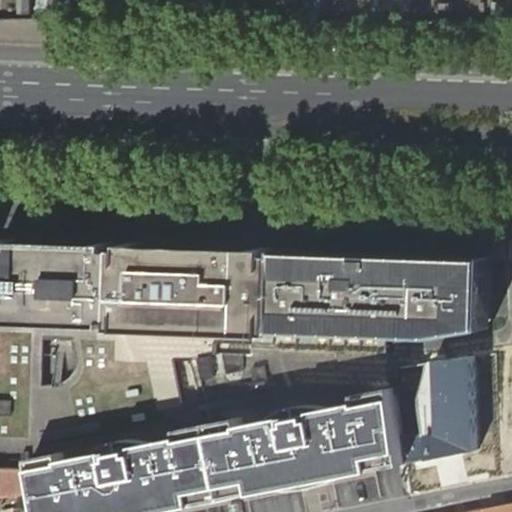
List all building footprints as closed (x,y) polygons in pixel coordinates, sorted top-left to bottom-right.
[(198,245),(158,243),(123,242),(123,248),(116,248),(116,242),(76,241),(3,238),(0,320),(114,324),(114,319),(120,319),(120,327),(279,333),(279,329),(390,333),(426,334),(458,335),(492,330),(494,254),(288,248),(288,253),(275,253),(275,247),(198,245)] [(246,354),(226,353),(225,374),(246,370),(246,354)] [(217,376),(213,355),(201,357),(206,378),(217,376)] [(486,447),(483,355),(433,356),(436,428),(414,433),(416,462),(486,447)] [(257,381),(270,380),(267,365),(255,367),(257,381)] [(271,387),(270,380),(257,381),(254,382),(255,390),(271,387)] [(44,511),(156,511),(169,509),(289,486),(347,474),(408,463),(403,423),(399,387),(361,395),(363,402),(246,424),(244,417),(184,429),(185,436),(68,459),(67,451),(36,457),(37,467),(41,491),(43,503),(44,506),(44,511)] [(0,414),(15,415),(16,399),(0,398),(0,414)] [(15,465),(33,464),(33,451),(26,451),(26,457),(15,458),(15,465)] [(41,491),(37,467),(0,467),(0,478),(2,490),(4,498),(10,497),(8,489),(35,484),(36,492),(41,491)] [(34,492),(36,504),(43,503),(41,491),(36,492),(34,492)] [(511,511),(511,503),(485,509),(485,511),(511,511)]
